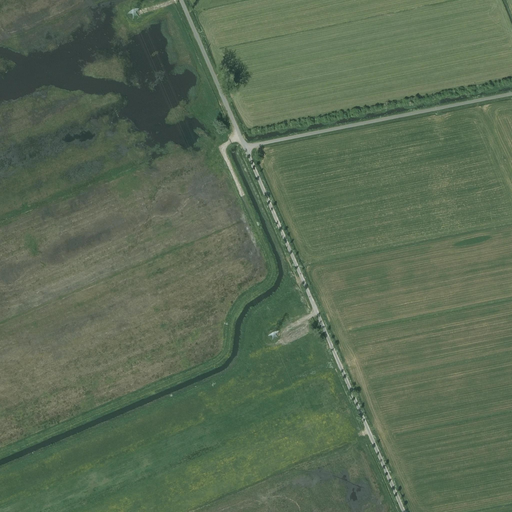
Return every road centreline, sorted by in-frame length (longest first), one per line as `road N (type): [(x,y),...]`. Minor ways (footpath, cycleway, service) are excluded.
road 1 (unclassified): [(403,511),(244,147)]
road 2 (unclassified): [(244,147),(511,94)]
road 3 (unclassified): [(244,147),(180,0)]
